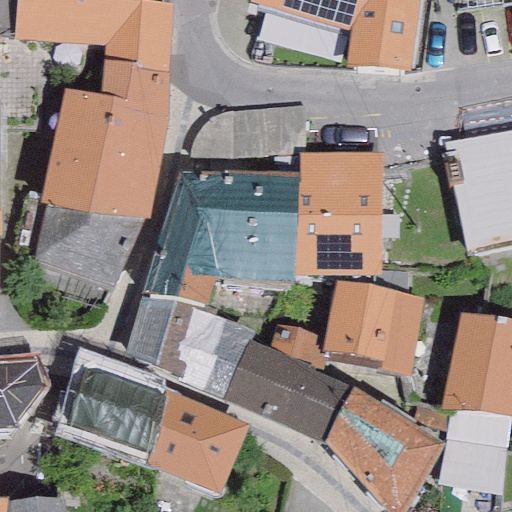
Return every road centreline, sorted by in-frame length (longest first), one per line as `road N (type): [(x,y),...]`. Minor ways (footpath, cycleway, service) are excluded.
road 1 (residential): [(211,77),(95,365)]
road 2 (residential): [(362,511),(261,433),(95,365)]
road 3 (residential): [(211,77),(264,95),(420,94),(511,82)]
